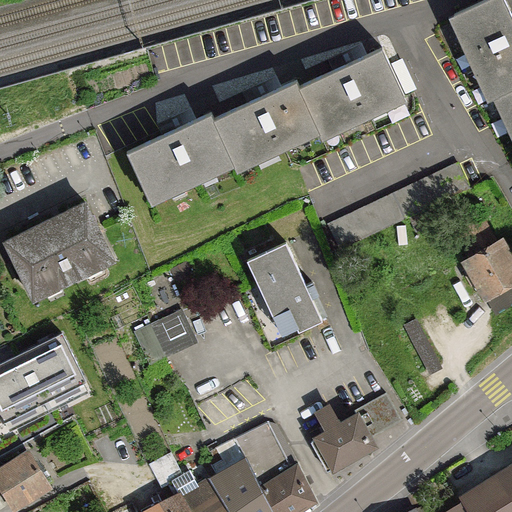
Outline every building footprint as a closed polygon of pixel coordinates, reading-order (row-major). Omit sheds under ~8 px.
[(511,18),(503,0),(484,0),(447,18),(486,100),(493,96),(511,135),(511,18)] [(123,153),(149,208),(235,167),(238,173),(318,135),(321,140),(406,100),(380,45),(295,86),(292,79),(211,118),(209,112),(123,153)] [(341,252),(470,190),(456,161),(327,223),(341,252)] [(114,261),(86,204),(5,243),(33,300),(114,261)] [(511,301),(511,256),(499,234),(459,258),(492,313),(511,301)] [(320,321),(285,242),(242,261),(277,340),(320,321)] [(441,366),(415,319),(403,326),(428,373),(441,366)] [(62,332),(0,362),(0,416),(3,422),(86,381),(62,332)] [(327,474),(374,447),(369,437),(400,419),(385,393),(335,422),(325,405),(312,413),(322,430),(307,439),(327,474)] [(25,451),(0,465),(0,496),(9,511),(15,511),(49,491),(25,451)] [(273,511),(238,456),(206,476),(229,511),(273,511)] [(276,511),(295,511),(317,500),(295,461),(259,480),(276,511)] [(511,511),(511,467),(466,497),(467,499),(445,511),(511,511)] [(229,511),(206,476),(178,493),(189,511),(229,511)] [(188,511),(174,488),(136,511),(188,511)]
